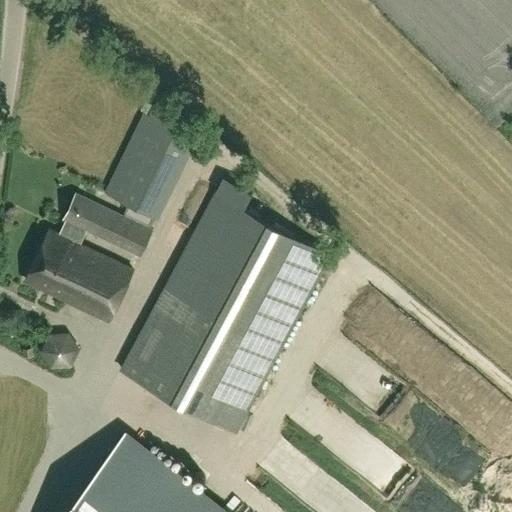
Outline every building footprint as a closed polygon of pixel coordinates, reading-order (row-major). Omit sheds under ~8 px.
[(160,216),(195,144),(144,118),(108,192),(160,216)] [(218,190),(158,303),(122,371),(234,430),(330,249),(218,190)] [(78,191),(62,224),(84,235),(88,228),(142,253),(154,227),(78,191)] [(81,242),(84,235),(62,224),(59,232),(51,228),(27,279),(110,318),(135,268),(81,242)] [(402,336),(411,329),(378,287),(357,304),(392,347),(404,337),(402,336)] [(277,411),(288,418),(295,408),(284,401),(277,411)] [(62,511),(223,511),(124,434),(62,511)] [(380,494),(414,511),(425,511),(442,481),(383,450),(371,473),(386,481),(380,494)]
